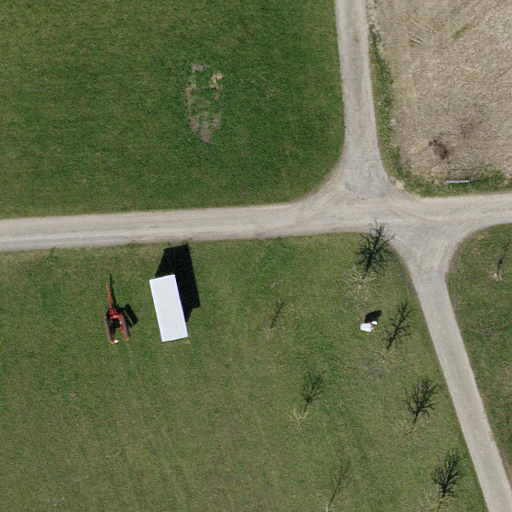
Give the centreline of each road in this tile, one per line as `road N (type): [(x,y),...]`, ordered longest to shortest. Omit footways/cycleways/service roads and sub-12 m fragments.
road 1 (track): [(511,214),(0,244)]
road 2 (track): [(355,0),(371,220)]
road 3 (track): [(449,220),(511,419)]
